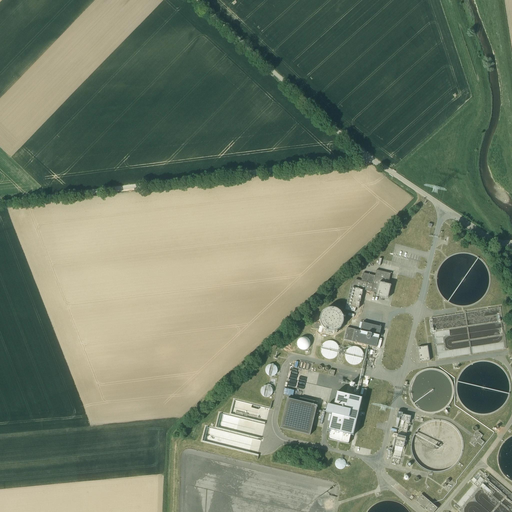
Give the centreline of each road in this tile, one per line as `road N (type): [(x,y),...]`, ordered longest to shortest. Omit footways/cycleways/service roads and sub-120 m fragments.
road 1 (unclassified): [(0,203),(372,157)]
road 2 (unclassified): [(372,157),(199,0)]
road 3 (unclassified): [(511,244),(372,157)]
